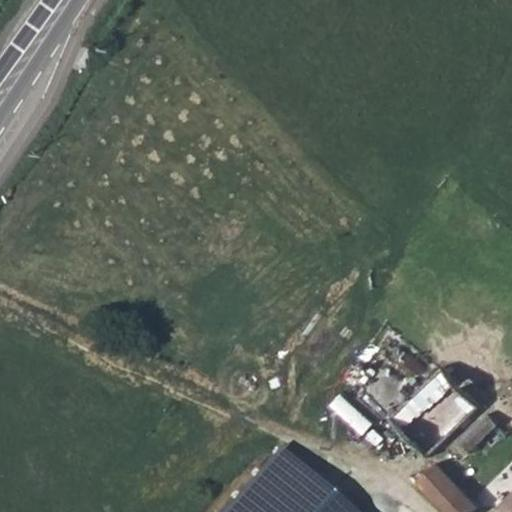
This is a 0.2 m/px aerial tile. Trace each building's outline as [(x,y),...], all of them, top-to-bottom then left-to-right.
[(442,369),(391,423),(429,461),(482,407),(442,369)] [(150,417),(193,438),(203,416),(161,395),(150,417)] [(491,417),(463,446),(472,455),(501,427),(491,417)] [(225,511),(354,511),(282,448),(225,511)] [(451,458),(439,469),(465,496),(477,483),(451,458)] [(439,469),(422,486),(446,511),(478,511),(480,511),(465,496),(439,469)]
